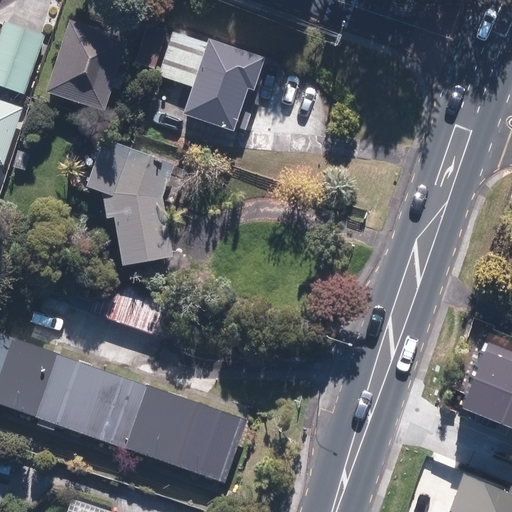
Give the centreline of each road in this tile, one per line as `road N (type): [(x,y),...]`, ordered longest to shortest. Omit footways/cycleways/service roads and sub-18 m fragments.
road 1 (primary): [(336,511),(464,133)]
road 2 (residential): [(334,0),(435,33),(488,67)]
